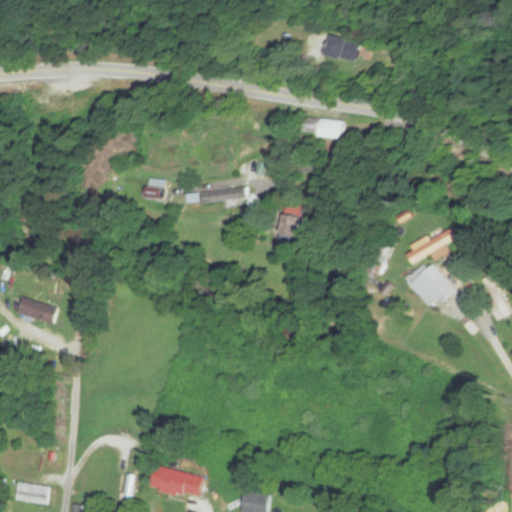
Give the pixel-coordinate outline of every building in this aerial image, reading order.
[(348,120),(324,120),(324,137),(348,137),(348,120)] [(249,189),(205,189),(205,201),(249,200),(249,189)] [(307,213),(289,210),(283,239),(301,243),(307,213)] [(439,311),(463,289),(435,257),(411,279),(439,311)] [(511,316),(511,309),(495,276),(482,282),(502,321),(511,316)] [(62,307),(25,299),(21,315),(58,323),(62,307)] [(208,477),(160,466),(155,488),(204,499),(208,477)] [(51,487),(20,484),(18,502),(49,505),(51,487)] [(271,511),(272,495),(246,493),(244,511),(271,511)]
